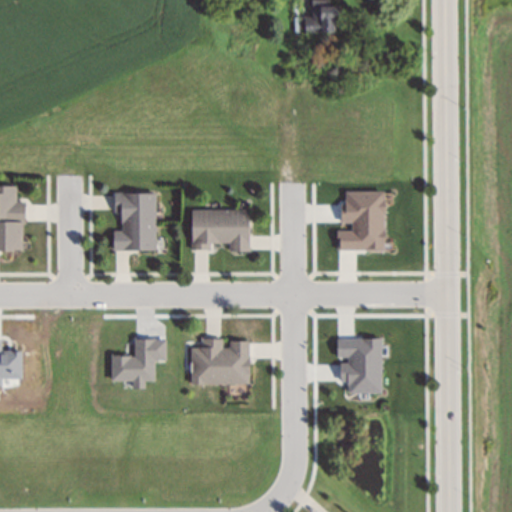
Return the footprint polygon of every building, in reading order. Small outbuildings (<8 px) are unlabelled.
[(293,33),(337,33),(337,2),(311,2),(311,16),(293,16),(293,33)] [(0,249),(20,250),(22,201),(15,201),(15,186),(0,185),(0,249)] [(153,193),(112,193),(112,216),(119,216),(119,229),(111,229),(111,250),(153,250),(153,193)] [(246,250),(246,210),(189,210),(189,250),(209,250),(209,242),(227,242),(227,250),(246,250)] [(247,383),(247,339),(200,339),(200,347),(189,347),(189,383),(247,383)]
